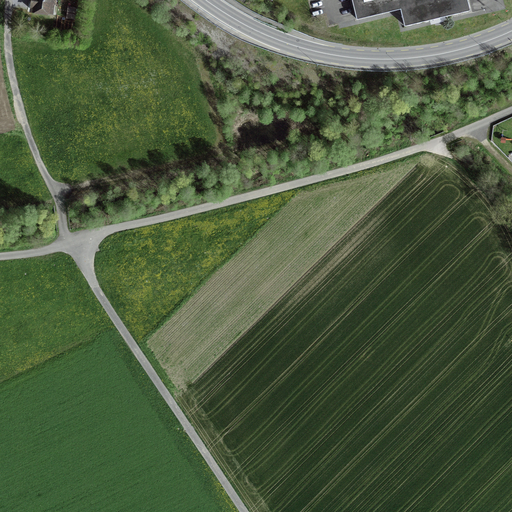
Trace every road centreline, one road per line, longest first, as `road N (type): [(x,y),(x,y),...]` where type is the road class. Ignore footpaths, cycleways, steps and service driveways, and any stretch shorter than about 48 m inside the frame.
road 1 (unclassified): [(243,511),(63,230)]
road 2 (secondary): [(511,29),(447,53),(353,56),(287,44),(205,0)]
road 3 (track): [(200,58),(223,148),(55,189)]
